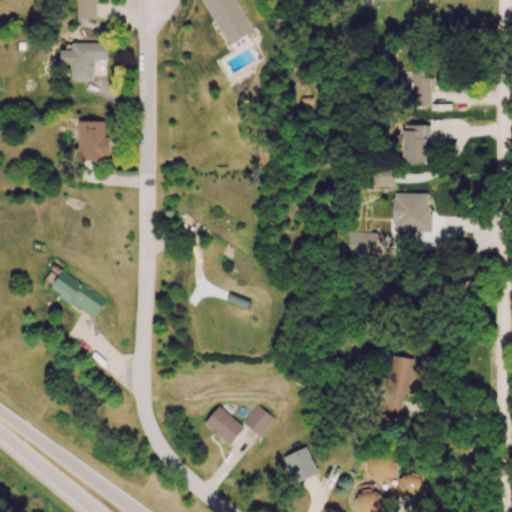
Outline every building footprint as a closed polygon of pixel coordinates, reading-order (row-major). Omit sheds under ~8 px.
[(93,21),(92,0),(72,0),(72,21),(93,21)] [(109,59),(108,42),(73,43),(74,50),(63,50),(64,64),(74,64),(75,80),(95,79),(94,59),(109,59)] [(394,224),(411,224),(411,234),(432,233),(431,192),(394,193),(394,224)] [(211,433),(231,445),(244,424),(213,405),(203,422),(213,428),(211,433)] [(293,484),(317,473),(305,446),(281,457),(293,484)] [(370,479),(393,480),(394,460),(371,458),(370,479)] [(396,496),(418,499),(422,474),(401,471),(396,496)] [(380,511),(379,489),(357,490),(358,511),(380,511)]
